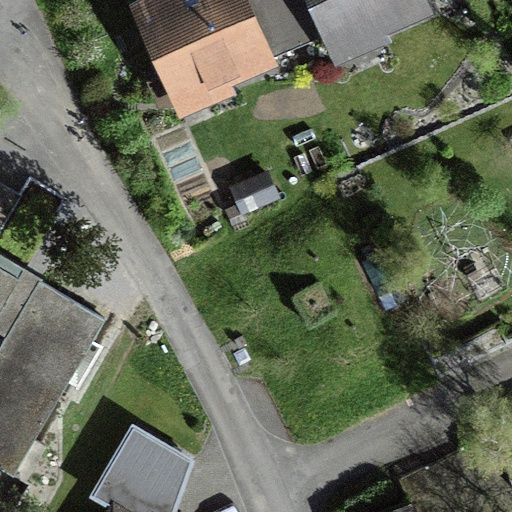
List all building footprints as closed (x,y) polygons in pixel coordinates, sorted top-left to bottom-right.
[(177,96),(264,60),(239,0),(153,0),(140,6),(177,96)] [(376,29),(423,11),(418,0),(318,0),(333,37),(364,24),(376,29)] [(28,295),(13,286),(14,283),(0,274),(0,225),(12,206),(0,198),(0,339),(1,341),(0,343),(0,471),(23,485),(44,449),(31,442),(102,322),(35,283),(28,295)] [(310,324),(335,311),(319,281),(295,294),(310,324)] [(239,364),(251,358),(245,347),(233,352),(239,364)] [(417,511),(414,502),(389,511),(417,511)]
